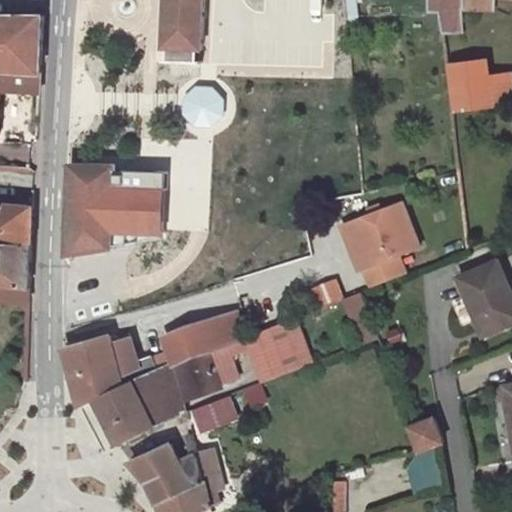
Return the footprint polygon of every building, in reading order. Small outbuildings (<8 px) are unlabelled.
[(167,0),(167,10),(165,48),(170,48),(170,60),(165,60),(165,62),(204,64),(204,62),(200,61),(200,50),(204,50),(206,0),(167,0)] [(461,7),(460,0),(437,0),(438,9),(445,8),(461,7)] [(461,7),(445,8),(447,33),(461,31),(461,7)] [(0,121),(2,91),(40,94),(43,47),(45,17),(15,14),(1,16),(0,16),(0,121)] [(497,105),(489,61),(453,66),(459,111),(497,105)] [(72,198),(70,253),(115,249),(114,240),(141,233),(140,170),(73,168),(72,198)] [(356,241),(367,269),(374,287),(409,273),(402,256),(423,248),(406,204),(383,212),(381,205),(371,209),(373,216),(351,224),(358,239),(356,241)] [(0,244),(35,247),(36,222),(36,210),(0,206),(0,244)] [(363,270),(367,269),(356,241),(358,239),(351,224),(346,226),(363,270)] [(35,247),(0,244),(0,299),(33,303),(34,268),(35,247)] [(511,284),(503,262),(463,280),(488,337),(511,326),(511,284)] [(323,307),(341,300),(348,297),(340,278),(315,287),(323,307)] [(348,297),(341,300),(359,346),(381,338),(364,291),(348,297)] [(84,408),(98,403),(148,382),(147,377),(223,347),(239,340),(251,336),(240,311),(214,322),(211,320),(171,336),(176,351),(142,364),(134,340),(115,344),(111,336),(68,348),(68,352),(71,363),(80,395),(84,408)] [(275,381),(315,364),(295,318),(255,334),(275,381)] [(148,382),(98,403),(107,417),(123,445),(160,429),(149,402),(176,393),(179,402),(222,387),(219,377),(233,372),(223,347),(147,377),(148,382)] [(254,406),(270,402),(265,382),(249,386),(254,406)] [(149,402),(160,429),(184,419),(179,402),(176,393),(149,402)] [(202,414),(210,433),(242,421),(234,402),(202,414)] [(413,424),(421,447),(447,440),(438,415),(413,424)] [(208,480),(203,461),(203,459),(183,466),(172,445),(132,462),(153,489),(159,503),(208,480)] [(417,492),(445,485),(438,453),(409,460),(417,492)] [(216,456),(203,461),(208,480),(159,503),(161,511),(201,511),(215,507),(214,499),(220,497),(220,493),(226,491),(216,456)]
